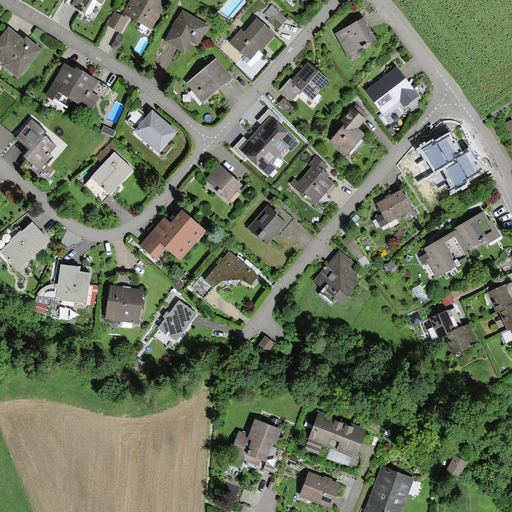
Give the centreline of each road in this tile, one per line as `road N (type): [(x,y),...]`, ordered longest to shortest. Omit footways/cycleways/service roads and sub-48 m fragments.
road 1 (residential): [(241,337),(392,154),(455,94)]
road 2 (residential): [(211,141),(143,216),(108,235),(61,218),(0,166)]
road 3 (residential): [(5,0),(131,75),(211,141)]
road 4 (residential): [(337,0),(211,141)]
